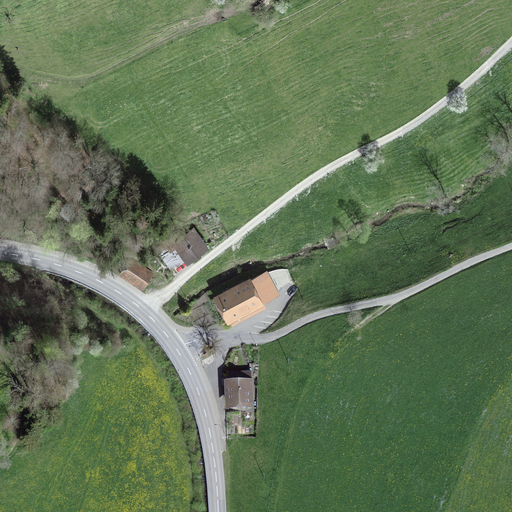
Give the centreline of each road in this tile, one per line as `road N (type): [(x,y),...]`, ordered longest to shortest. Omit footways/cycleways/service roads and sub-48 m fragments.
road 1 (tertiary): [(0,252),(80,271),(160,326),(208,420),(216,511)]
road 2 (track): [(0,60),(82,81),(259,0)]
